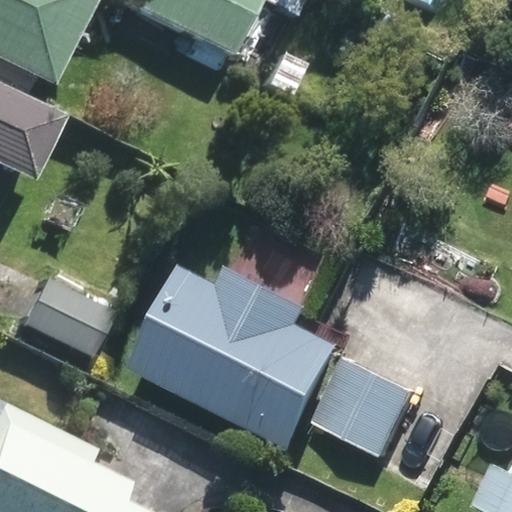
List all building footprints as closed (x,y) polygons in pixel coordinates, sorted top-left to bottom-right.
[(91,0),(0,0),(0,51),(53,78),(91,0)] [(249,0),(132,0),(132,1),(226,47),(249,0)] [(0,156),(30,170),(54,120),(0,93),(0,156)] [(222,281),(203,271),(155,365),(306,441),(353,348),(308,325),(315,311),(229,268),(222,281)] [(108,312),(49,282),(29,320),(89,350),(108,312)] [(419,390),(359,363),(333,420),(392,447),(419,390)] [(89,450),(0,405),(0,511),(141,511),(117,500),(126,482),(84,461),(89,450)]
